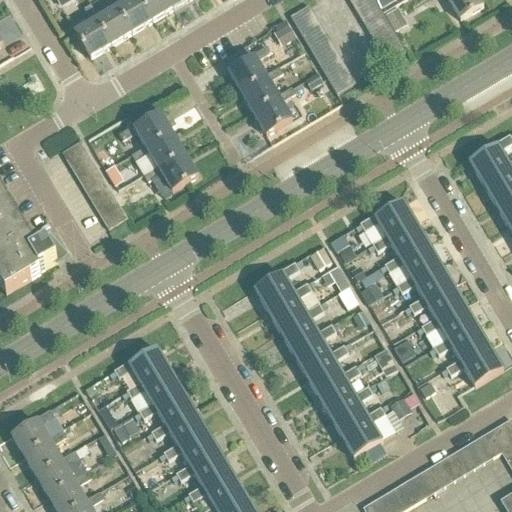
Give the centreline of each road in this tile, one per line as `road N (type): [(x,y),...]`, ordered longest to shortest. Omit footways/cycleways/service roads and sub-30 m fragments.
road 1 (residential): [(304,511),(162,271)]
road 2 (tertiary): [(162,271),(397,131)]
road 3 (residential): [(511,325),(397,131)]
road 4 (unclassified): [(92,276),(24,150),(85,108)]
road 5 (residential): [(334,511),(511,403)]
road 6 (tertiary): [(0,367),(162,271)]
road 7 (unclassified): [(247,183),(174,59)]
road 8 (tertiary): [(397,131),(511,63)]
road 9 (unclassified): [(85,108),(22,0)]
